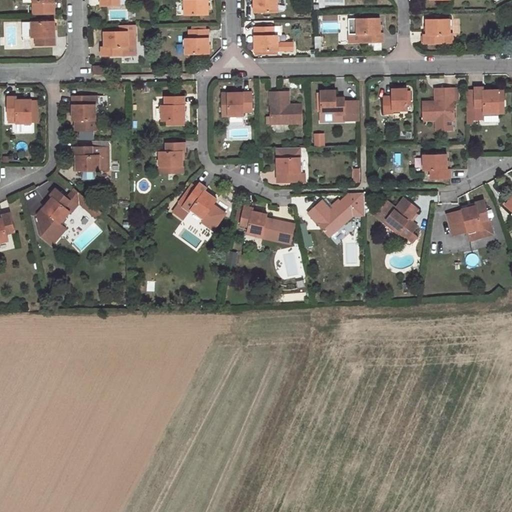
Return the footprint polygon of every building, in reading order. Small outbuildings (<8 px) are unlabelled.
[(31,0),(32,15),(54,14),(53,0),(31,0)] [(184,0),(185,14),(208,13),(207,0),(184,0)] [(253,0),(254,12),(277,11),(276,0),(253,0)] [(365,33),(365,42),(383,42),(383,33),(381,33),(380,18),(357,19),(357,34),(365,33)] [(357,34),(357,19),(349,19),(348,42),(365,42),(365,33),(357,34)] [(449,19),(425,19),(426,34),(422,34),(423,43),(452,43),(452,33),(449,33),(449,19)] [(54,22),(23,22),(23,36),(31,36),(31,37),(35,37),(35,45),(55,45),(54,22)] [(121,46),(121,55),(136,55),(135,25),(120,25),(120,31),(128,31),(128,46),(121,46)] [(274,28),(254,28),(254,50),(256,50),(277,50),(292,49),(292,41),(277,42),(277,36),(274,36),(274,28)] [(206,29),(191,30),(189,30),(189,38),(186,38),(186,54),(209,53),(208,29),(206,29)] [(102,47),(102,55),(121,55),(121,46),(128,46),(128,31),(120,31),(104,32),(105,46),(102,47)] [(93,66),(93,74),(103,74),(103,65),(93,66)] [(466,90),(466,123),(471,123),(471,119),(482,119),(482,113),(484,113),(484,121),(499,121),(499,113),(505,113),(504,89),(484,90),(484,87),(475,87),(475,90),(466,90)] [(407,110),(407,106),(407,91),(406,89),(392,90),(392,97),(384,97),(384,113),(393,113),(393,110),(407,110)] [(453,89),(438,89),(439,101),(435,101),(423,102),(423,120),(436,120),(452,120),(454,120),(454,100),(453,90),(453,89)] [(321,94),(321,111),(337,111),(337,115),(344,115),(344,119),(358,119),(358,101),(344,101),(344,97),(335,98),(335,91),(320,91),(321,94)] [(302,105),(289,105),(286,105),(286,92),(271,92),(271,124),(302,123),(302,105)] [(228,94),(229,116),(244,115),(244,112),(252,112),(251,93),(228,94)] [(31,123),(31,101),(31,100),(17,100),(17,97),(7,97),(7,116),(15,116),(15,123),(15,133),(31,133),(31,123)] [(97,97),(73,97),(72,121),(75,121),(75,131),(98,131),(98,121),(96,121),(96,106),(97,106),(97,97)] [(161,119),(166,119),(185,119),(184,97),(165,97),(165,104),(161,104),(161,119)] [(452,120),(436,120),(436,130),(452,130),(452,120)] [(185,142),(167,143),(167,151),(158,152),(159,173),(182,173),(182,151),(185,151),(185,142)] [(92,147),(73,146),(73,156),(76,156),(76,170),(109,171),(109,147),(92,147)] [(278,182),(297,181),(297,176),(297,173),(300,172),(300,147),(277,148),(277,158),(278,182)] [(431,170),(431,178),(450,177),(450,173),(450,169),(447,169),(447,155),(424,155),(424,170),(431,170)] [(406,177),(405,163),(391,164),(392,178),(406,177)] [(191,208),(203,218),(217,199),(205,191),(207,188),(200,183),(196,188),(189,198),(183,205),(190,210),(191,208)] [(196,188),(193,186),(186,196),(189,198),(196,188)] [(50,194),(52,196),(37,214),(39,225),(46,230),(41,235),(52,244),(58,236),(57,234),(60,222),(70,211),(79,202),(89,211),(90,211),(94,205),(74,188),(67,197),(56,188),(50,194)] [(352,216),(365,216),(365,207),(365,193),(350,194),(340,202),(329,212),(320,203),(308,213),(329,235),(352,216)] [(326,198),(320,203),(329,212),(340,202),(339,200),(332,205),(326,198)] [(399,210),(406,200),(403,198),(396,208),(399,210)] [(386,201),(375,215),(399,234),(400,233),(407,239),(408,238),(414,243),(418,237),(413,232),(418,226),(410,220),(411,219),(417,212),(419,210),(406,200),(399,210),(396,208),(386,201)] [(446,214),(453,236),(468,232),(482,227),(480,221),(489,218),(484,200),(475,203),(476,205),(446,214)] [(94,205),(90,211),(94,214),(98,209),(94,205)] [(190,210),(183,205),(177,213),(184,218),(190,210)] [(253,207),(245,206),(244,209),(242,221),(241,225),(249,227),(248,233),(262,236),(266,218),(267,214),(253,211),(253,207)] [(419,214),(417,212),(411,219),(414,221),(419,214)] [(0,242),(8,240),(6,234),(14,232),(10,213),(1,215),(2,218),(0,218),(0,242)] [(266,218),(262,236),(272,238),(278,234),(281,221),(266,218)] [(470,240),(493,234),(489,218),(480,221),(482,227),(468,232),(470,240)] [(278,234),(272,238),(290,242),(294,223),(281,221),(278,234)] [(58,236),(66,227),(60,222),(57,234),(58,236)]
